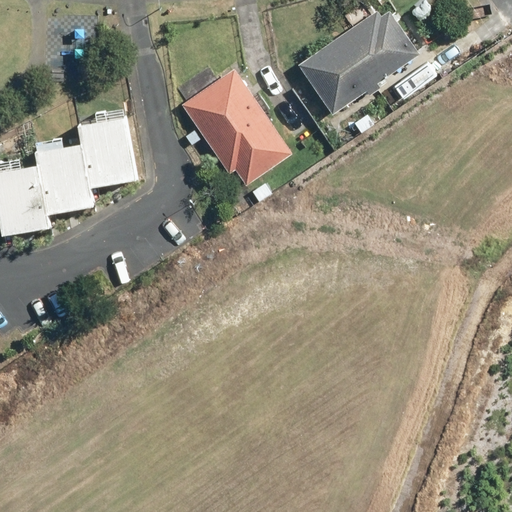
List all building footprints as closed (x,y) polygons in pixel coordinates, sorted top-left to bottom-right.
[(334,111),(422,53),(387,0),(385,0),(380,4),(377,0),(353,0),(341,8),(352,25),(300,59),(334,111)] [(177,39),(177,42),(178,45),(179,47),(180,50),(182,52),(184,54),(186,56),(189,57),(192,57),(194,57),(197,57),(200,56),(202,55),(205,53),(207,51),(208,49),(209,46),(210,43),(210,40),(210,37),(209,35),(208,32),(206,30),(204,28),(201,26),(199,25),(196,25),(193,25),(190,25),(187,26),(185,27),(183,29),(181,31),(179,33),(178,36),(177,39)] [(215,64),(179,89),(234,169),(240,165),(250,179),(299,145),(242,63),(223,76),(215,64)] [(89,131),(38,141),(40,154),(0,162),(0,201),(6,232),(54,221),(51,208),(103,197),(99,180),(144,171),(131,105),(85,114),(89,131)] [(277,189),(268,177),(237,199),(246,211),(277,189)]
